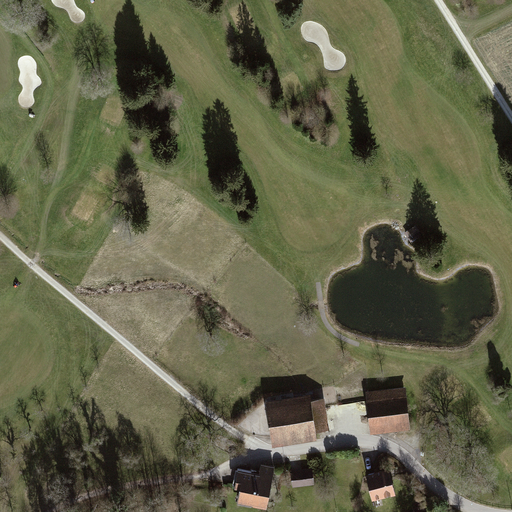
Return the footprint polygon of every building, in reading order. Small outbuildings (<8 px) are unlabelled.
[(420,234),(416,226),(408,230),(413,238),(420,234)] [(407,387),(368,391),(373,432),(412,428),(407,387)] [(312,394),(268,401),(274,445),(319,438),(318,430),(331,428),(326,397),(313,399),(312,394)] [(259,472),(238,467),(234,485),(240,486),(237,504),(251,508),(252,502),(268,505),(276,466),(261,463),(259,472)] [(313,467),(291,470),(294,488),(316,485),(313,467)] [(392,468),(369,473),(374,497),(398,492),(392,468)]
